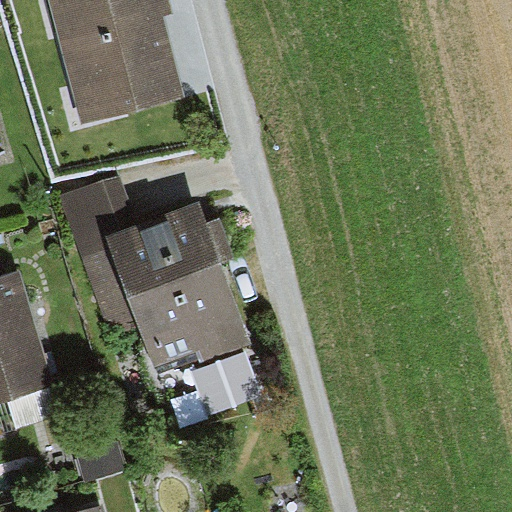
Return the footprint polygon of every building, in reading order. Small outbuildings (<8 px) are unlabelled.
[(51,0),(83,116),(187,88),(165,9),(174,7),(171,0),(51,0)] [(109,224),(138,213),(122,170),(60,193),(95,287),(128,276),(109,224)] [(209,356),(250,338),(199,190),(138,213),(109,224),(128,276),(95,287),(107,321),(139,309),(145,326),(142,336),(141,346),(141,357),(143,367),(148,380),(154,388),(161,397),(172,407),(209,356)] [(20,264),(0,269),(0,396),(8,394),(50,382),(54,380),(20,264)] [(59,409),(50,382),(8,394),(16,422),(59,409)] [(118,435),(76,447),(84,477),(126,465),(118,435)] [(107,511),(103,496),(46,511),(107,511)]
